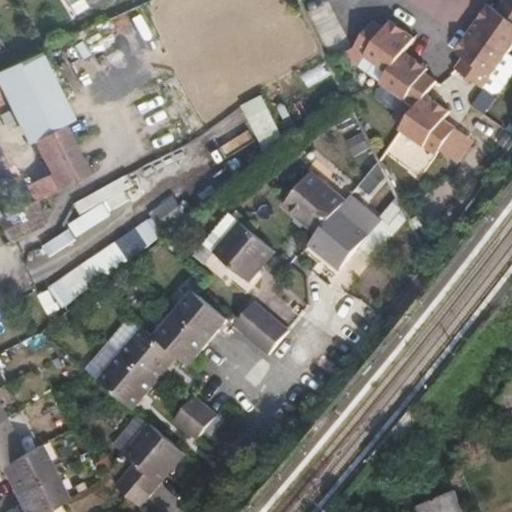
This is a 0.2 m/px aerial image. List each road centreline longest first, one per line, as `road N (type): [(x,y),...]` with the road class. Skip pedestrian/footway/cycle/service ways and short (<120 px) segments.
road 1 (residential): [(347,310),(190,511)]
road 2 (unknown): [(0,287),(131,201)]
